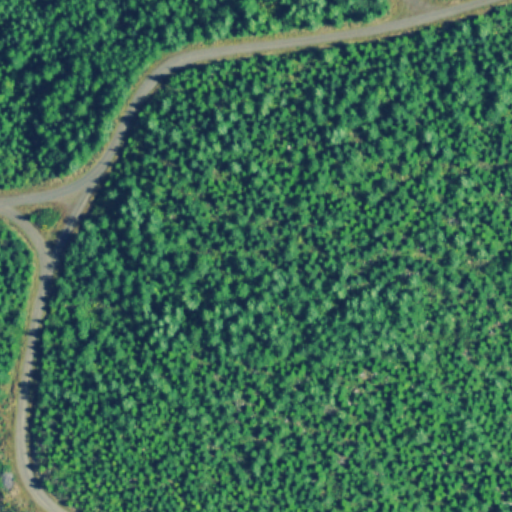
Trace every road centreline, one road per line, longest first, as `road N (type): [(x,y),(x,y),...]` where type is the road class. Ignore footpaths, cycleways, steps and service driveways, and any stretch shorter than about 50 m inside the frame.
road 1 (residential): [(38,266),(144,73),(185,53),(479,0)]
road 2 (residential): [(70,511),(39,469),(30,425),(38,266)]
